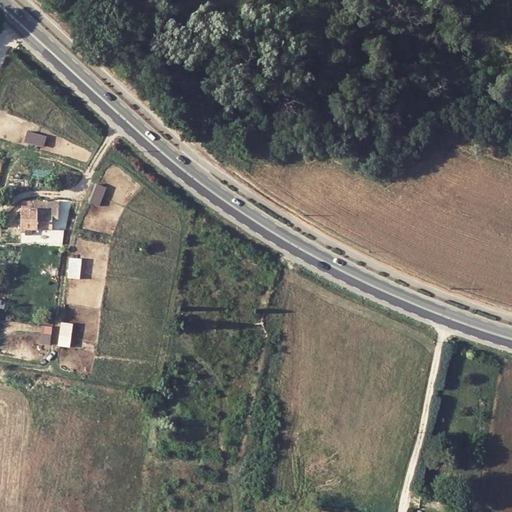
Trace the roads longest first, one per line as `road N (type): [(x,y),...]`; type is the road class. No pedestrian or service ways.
road 1 (secondary): [(511,336),(445,316),(291,238),(156,144),(0,0)]
road 2 (track): [(445,316),(402,511)]
